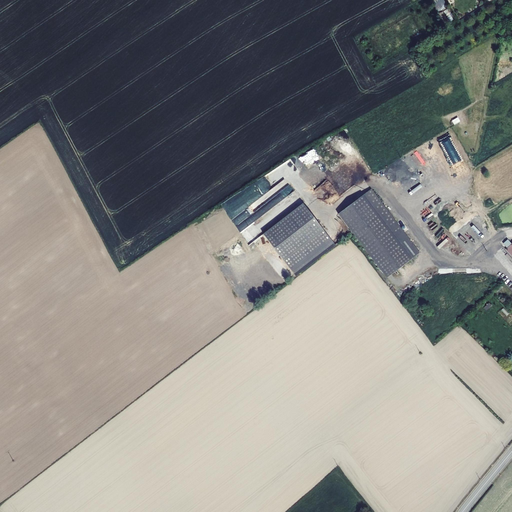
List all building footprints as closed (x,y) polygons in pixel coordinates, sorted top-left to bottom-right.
[(443,0),(431,0),(430,1),(437,11),(447,5),(443,0)] [(445,26),(454,22),(448,9),(439,13),(445,26)] [(446,137),(434,144),(445,162),(457,155),(446,137)] [(242,209),(234,214),(250,241),(253,241),(261,236),(261,234),(263,238),(263,234),(271,229),(264,229),(269,227),(263,217),(263,213),(277,205),(276,199),(279,198),(279,188),(283,196),(288,195),(288,189),(287,189),(287,185),(285,182),(241,209),(242,209)] [(373,189),(366,195),(415,258),(423,252),(373,189)] [(366,195),(341,214),(391,277),(415,258),(366,195)] [(310,203),(270,233),(290,259),(329,228),(310,203)] [(329,228),(290,259),(300,273),(340,242),(329,228)] [(501,243),(506,248),(510,244),(506,239),(501,243)]
